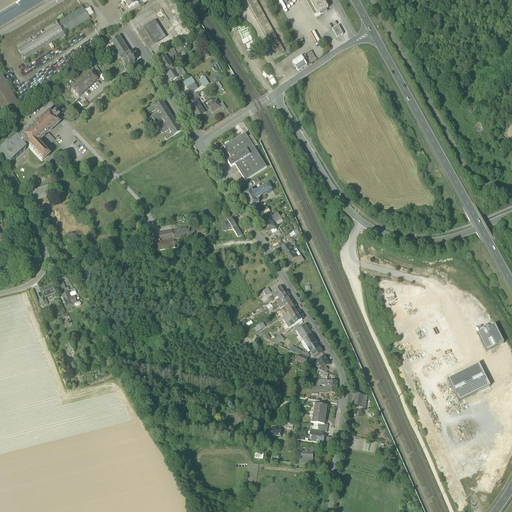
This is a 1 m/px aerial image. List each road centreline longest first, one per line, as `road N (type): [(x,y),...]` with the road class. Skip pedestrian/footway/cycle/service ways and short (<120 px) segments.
road 1 (unclassified): [(328,511),(344,381),(202,144)]
road 2 (secondary): [(372,32),(511,285)]
road 3 (track): [(353,263),(364,314),(451,511)]
road 4 (unclassified): [(274,95),(352,214),(403,239),(450,236)]
road 5 (unclassified): [(511,191),(478,180),(463,165),(371,0)]
road 6 (track): [(27,284),(62,389),(114,383),(149,440)]
road 7 (unclassified): [(0,294),(33,282),(46,260),(0,175)]
road 8 (unclassified): [(202,144),(126,28)]
